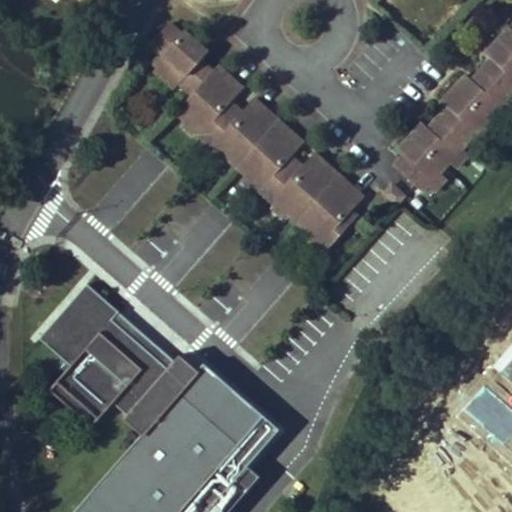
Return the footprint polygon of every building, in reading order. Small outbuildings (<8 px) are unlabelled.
[(167,23),(149,43),(160,53),(153,61),(158,65),(176,82),(189,94),(173,111),(183,120),(179,125),(191,136),(193,133),(198,128),(216,144),(211,150),(209,152),(221,163),(225,159),(243,175),(239,179),(251,191),(253,188),(258,182),(276,199),(271,204),(269,207),(281,218),(285,214),(303,230),(299,234),(311,246),(313,243),(318,238),(328,246),(354,217),(348,211),(361,198),(342,181),(339,183),(330,174),(331,172),(312,153),(299,167),(288,157),(301,143),(282,126),(280,128),(269,118),(270,117),(252,98),(239,112),(228,102),(241,89),(222,71),(220,73),(213,68),(210,71),(198,60),(205,52),(182,30),(179,33),(167,23)] [(401,155),(391,167),(420,193),(425,187),(447,163),(459,150),(469,139),(481,126),(491,115),(503,102),(511,92),(511,32),(508,28),(483,54),(489,60),(470,82),(464,76),(439,102),(445,108),(426,129),(420,123),(396,150),(401,155)] [(171,87),(176,82),(158,65),(152,70),(171,87)] [(508,108),(503,102),(491,115),(497,121),(508,108)] [(487,132),(481,126),(469,139),(475,145),(487,132)] [(211,150),(216,144),(198,128),(193,133),(211,150)] [(465,156),(459,150),(447,163),(453,169),(465,156)] [(443,180),(437,174),(425,187),(431,193),(443,180)] [(271,204),(276,199),(258,182),(253,188),(271,204)] [(394,205),(401,196),(389,186),(382,194),(394,205)] [(191,216),(205,202),(193,191),(180,205),(191,216)] [(322,252),(328,246),(318,238),(313,243),(322,252)] [(204,374),(87,280),(36,335),(69,365),(51,392),(90,427),(106,402),(140,430),(66,511),(67,511),(231,511),(260,476),(246,463),(278,425),(204,374)]
